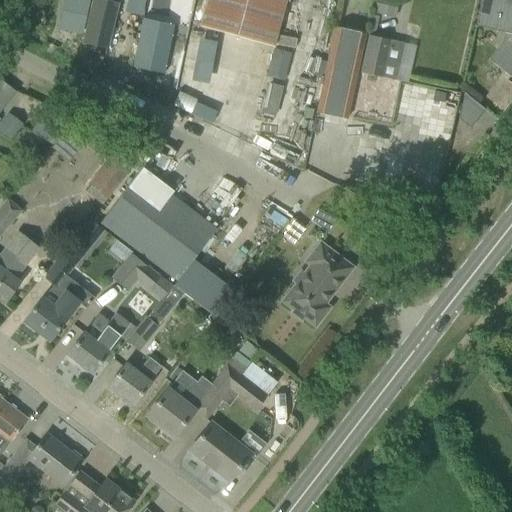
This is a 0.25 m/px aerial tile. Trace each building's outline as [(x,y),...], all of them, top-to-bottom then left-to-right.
[(74,0),(68,0),(61,31),(78,35),(86,3),(74,0)] [(92,0),(82,44),(106,49),(117,3),(106,0),(92,0)] [(206,0),(199,26),(272,47),(285,0),(206,0)] [(511,0),(482,0),(476,26),(511,34),(511,43),(495,64),(511,77),(511,0)] [(142,19),(132,68),(163,74),(173,25),(142,19)] [(334,27),(316,113),(346,119),(364,33),(334,27)] [(383,64),(388,40),(368,36),(360,73),(395,81),(398,67),(383,64)] [(272,49),(268,65),(285,69),(289,53),(272,49)] [(265,99),(261,114),(274,117),(278,103),(265,99)] [(67,163),(86,140),(68,126),(50,148),(67,163)] [(88,184),(105,198),(132,166),(114,152),(88,184)] [(138,172),(99,223),(99,224),(104,228),(175,282),(215,230),(138,172)] [(0,205),(0,235),(21,210),(6,198),(0,205)] [(317,211),(309,221),(328,235),(338,221),(317,211)] [(0,295),(6,300),(20,282),(14,278),(26,264),(38,248),(15,231),(3,247),(0,251),(0,295)] [(301,321),(304,318),(314,327),(329,307),(324,304),(352,268),(319,242),(305,262),(310,265),(304,273),(300,270),(292,282),(295,284),(282,301),(293,310),(290,313),(301,321)] [(36,305),(23,321),(49,340),(61,325),(77,303),(84,308),(92,297),(73,283),(65,277),(80,258),(66,247),(41,277),(52,286),(43,298),(42,297),(36,305)] [(131,254),(111,279),(128,293),(137,282),(148,290),(159,277),(148,268),(131,254)] [(202,268),(182,294),(214,317),(234,292),(202,268)] [(171,285),(147,315),(145,317),(144,316),(139,323),(141,325),(128,341),(126,340),(125,341),(137,352),(157,327),(156,326),(182,294),(171,285)] [(78,338),(66,354),(91,373),(103,357),(108,351),(108,350),(118,336),(128,324),(116,314),(96,340),(84,330),(78,338)] [(107,386),(132,405),(161,368),(147,358),(137,371),(125,363),(107,386)] [(231,388),(240,376),(239,375),(244,369),(230,359),(210,384),(201,377),(196,382),(181,370),(146,416),(172,437),(193,410),(206,420),(231,388)] [(266,396),(240,376),(231,388),(256,408),(266,396)] [(0,454),(27,420),(4,402),(0,407),(0,454)] [(189,450),(228,481),(249,454),(210,423),(189,450)] [(81,461),(80,461),(81,456),(74,451),(70,453),(45,434),(35,447),(25,439),(13,455),(4,467),(0,471),(0,493),(1,494),(27,462),(60,487),(81,461)] [(124,511),(133,501),(104,479),(99,487),(79,471),(47,511),(124,511)]
